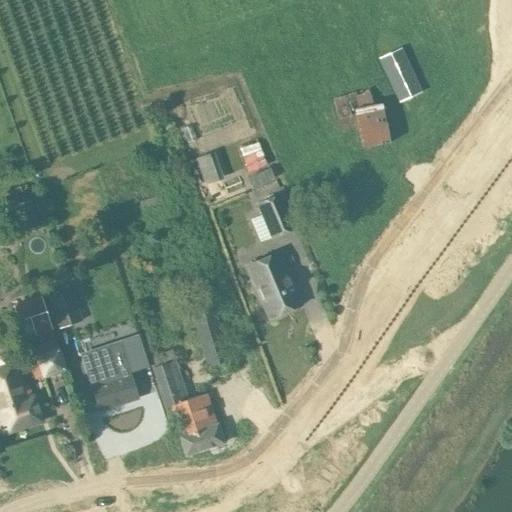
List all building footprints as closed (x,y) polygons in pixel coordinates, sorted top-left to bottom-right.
[(401,48),(379,59),(400,103),(421,92),(401,48)] [(369,92),(333,100),(338,120),(355,116),(362,148),(390,144),(382,104),(373,106),(369,92)] [(224,179),(214,152),(196,158),(205,186),(224,179)] [(298,228),(282,192),(255,203),(261,216),(250,220),(260,242),(270,238),(271,239),(298,228)] [(39,227),(31,200),(18,203),(25,231),(39,227)] [(247,265),(269,318),(301,305),(279,252),(247,265)] [(82,321),(71,289),(47,297),(58,329),(82,321)] [(42,296),(13,305),(18,321),(29,317),(35,336),(53,330),(42,296)] [(209,313),(191,318),(208,369),(224,365),(209,313)] [(34,380),(42,377),(43,381),(67,372),(59,347),(57,348),(54,339),(40,344),(38,335),(23,340),(34,380)] [(149,358),(152,369),(165,410),(172,408),(182,435),(180,436),(186,455),(223,443),(216,424),(206,393),(188,399),(176,361),(175,361),(172,351),(149,358)] [(0,426),(2,435),(40,421),(32,394),(27,395),(19,371),(11,368),(10,365),(0,368),(0,426)] [(87,375),(99,411),(137,399),(129,373),(127,374),(124,366),(106,372),(105,369),(87,375)]
